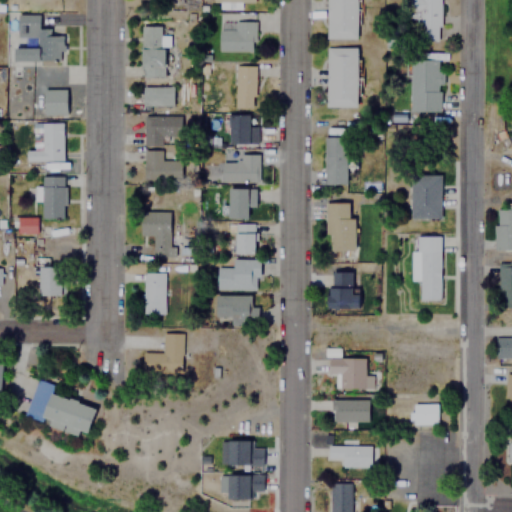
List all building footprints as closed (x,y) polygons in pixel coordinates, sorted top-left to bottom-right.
[(356,0),(326,0),(326,38),(356,38),(356,0)] [(439,0),(408,0),(409,41),(440,41),(439,0)] [(38,14),(16,14),(16,60),(62,60),(62,34),(50,34),(50,27),(38,27),(38,14)] [(217,50),(253,50),(253,19),(217,19),(217,50)] [(139,26),(140,77),(164,76),(164,45),(163,35),(159,35),(159,25),(139,26)] [(326,106),(356,106),(356,47),(326,47),(326,106)] [(409,59),(409,110),(441,110),(441,59),(409,59)] [(255,65),(230,65),(230,102),(255,102),(255,65)] [(173,86),(141,86),(141,105),(173,105),(173,86)] [(66,114),(66,88),(43,88),(43,114),(66,114)] [(249,144),(249,114),(228,114),(228,144),(249,144)] [(181,115),(143,115),(143,146),(161,146),(161,136),(181,136),(181,115)] [(62,161),(62,123),(33,123),(33,148),(25,148),(25,161),(62,161)] [(346,136),(324,136),(324,184),(346,184),(346,136)] [(161,151),(143,151),(143,179),(183,179),(183,160),(161,160),(161,151)] [(258,154),(221,154),(221,180),(258,180),(258,154)] [(441,174),(412,174),(412,217),(441,217),(441,174)] [(41,218),(64,218),(64,175),(41,175),(41,218)] [(228,217),(249,217),(249,187),(228,187),(228,217)] [(326,250),(354,250),(354,217),(348,217),(348,201),(326,201),(326,250)] [(172,205),(151,205),(151,256),(172,256),(172,205)] [(511,207),(495,207),(495,250),(511,250),(511,207)] [(36,232),(36,216),(17,216),(17,232),(36,232)] [(255,252),(255,222),(234,222),(234,252),(255,252)] [(441,235),(416,235),(416,246),(411,246),(411,279),(420,279),(420,299),(441,299),(441,235)] [(259,288),(259,258),(216,258),(216,288),(259,288)] [(498,307),(511,306),(511,261),(498,262),(498,307)] [(65,294),(65,265),(38,265),(38,294),(65,294)] [(359,307),(359,288),(346,288),(346,269),(329,269),(329,307),(359,307)] [(165,271),(142,271),(142,313),(165,313),(165,271)] [(258,305),(250,304),(251,294),(214,293),(214,322),(258,322),(258,305)] [(511,325),(511,337),(496,337),(496,358),(511,358),(511,325)] [(142,371),(182,371),(182,332),(162,332),(162,351),(142,351),(142,371)] [(339,387),(363,387),(363,356),(328,356),(328,374),(339,374),(339,387)] [(96,405),(51,394),(53,383),(34,379),(25,417),(89,433),(96,405)] [(367,421),(367,397),(330,397),(330,421),(367,421)] [(437,425),(437,403),(409,403),(409,425),(437,425)] [(219,463),(263,463),(263,446),(250,446),(250,440),(219,440),(219,463)] [(340,467),(369,467),(369,444),(326,444),(326,458),(340,458),(340,467)] [(262,491),(262,474),(228,474),(228,498),(251,498),(251,491),(262,491)] [(329,482),(329,511),(349,511),(349,482),(329,482)]
